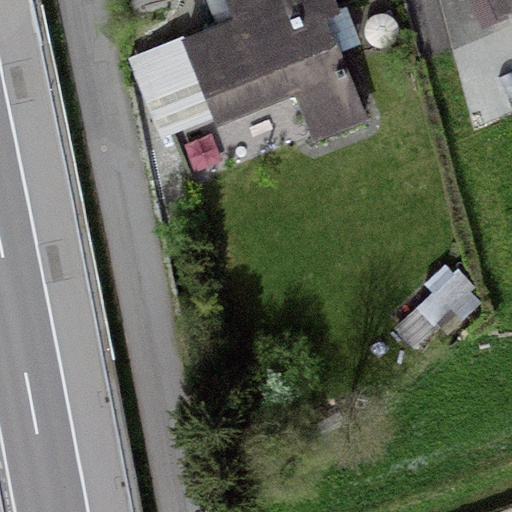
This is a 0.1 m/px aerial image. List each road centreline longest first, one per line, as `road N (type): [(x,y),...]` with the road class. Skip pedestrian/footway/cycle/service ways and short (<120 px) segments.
road 1 (unclassified): [(80,0),(181,511)]
road 2 (motorway): [(51,511),(0,244)]
